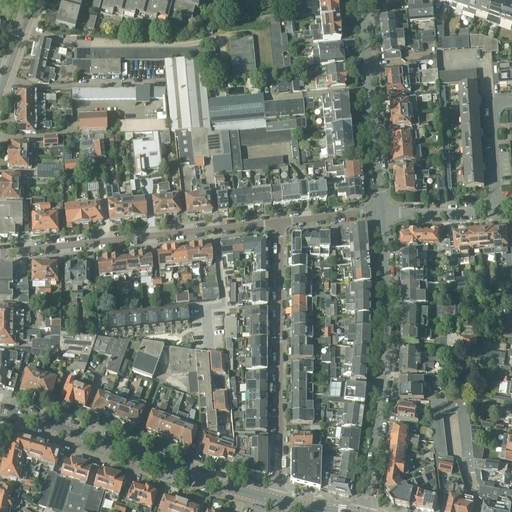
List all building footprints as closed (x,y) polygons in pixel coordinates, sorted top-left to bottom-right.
[(62,0),(58,14),(57,14),(58,15),(55,25),(74,30),(77,19),(82,0),(62,0)] [(94,0),(92,8),(98,9),(99,9),(101,0),(94,0)] [(104,0),(101,12),(113,15),(113,12),(134,18),(135,15),(156,21),(157,18),(167,21),(169,13),(176,15),(179,3),(165,0),(160,0),(160,2),(154,0),(104,0)] [(179,0),(179,3),(176,15),(192,19),(194,9),(197,10),(199,0),(202,0),(203,0),(179,0)] [(312,8),(337,6),(336,0),(313,0),(313,2),(307,3),(308,8),(312,8)] [(456,14),(461,16),(466,0),(453,0),(452,4),(451,8),(456,10),(456,14)] [(475,17),(480,0),(466,0),(461,16),(473,20),(474,16),(475,17)] [(486,20),(488,16),(493,0),(480,0),(475,17),(486,20)] [(500,20),(506,4),(496,0),(493,0),(488,16),(500,20)] [(511,5),(506,4),(500,20),(511,24),(511,5)] [(314,14),(315,19),(338,17),(337,6),(312,8),(312,15),(314,14)] [(430,21),(431,31),(435,31),(433,6),(423,7),(414,7),(410,7),(409,7),(410,22),(430,21)] [(268,25),(279,24),(283,23),(282,16),(277,16),(277,14),(269,15),(270,17),(263,17),(264,25),(268,25)] [(96,18),(90,16),(86,29),(93,30),(96,18)] [(398,28),(397,23),(397,18),(380,20),(382,36),(404,34),(406,33),(406,31),(404,31),(404,27),(398,28)] [(309,27),(309,32),(340,29),(339,19),(315,21),(316,26),(309,27)] [(285,22),(286,34),(295,34),(294,22),(285,22)] [(437,52),(446,51),(445,38),(444,26),(435,27),(437,52)] [(340,29),(309,32),(295,34),(286,34),(287,39),(310,38),(317,38),(317,43),(341,40),(340,29)] [(435,31),(431,31),(421,32),(421,37),(415,37),(415,42),(422,41),(422,44),(436,43),(435,31)] [(405,41),(404,34),(382,36),(383,45),(407,43),(407,40),(405,41)] [(50,44),(36,41),(34,51),(60,57),(61,56),(57,56),(58,50),(49,49),(50,44)] [(383,45),(384,55),(384,61),(401,59),(400,50),(411,48),(410,42),(407,43),(383,45)] [(312,57),(348,53),(347,46),(346,45),(341,45),(341,44),(318,47),(318,52),(312,52),(312,57)] [(60,57),(34,51),(32,61),(46,64),(47,60),(59,62),(60,57)] [(348,53),(312,57),(313,62),(319,62),(320,66),(343,64),(343,63),(348,62),(349,60),(348,53)] [(419,85),(427,84),(439,83),(438,71),(437,60),(433,60),(434,71),(420,72),(419,70),(419,71),(419,72),(419,81),(419,85)] [(46,64),(32,61),(30,71),(55,77),(56,76),(54,75),(55,71),(45,69),(46,64)] [(71,69),(76,70),(82,71),(82,61),(78,61),(74,61),(72,61),(71,69)] [(91,61),(85,61),(82,61),(82,71),(76,70),(75,75),(90,76),(90,77),(92,76),(91,61)] [(92,76),(100,76),(99,62),(97,62),(91,61),(92,76)] [(108,76),(107,62),(102,62),(99,62),(100,76),(108,76)] [(120,62),(119,62),(113,62),(108,62),(107,62),(108,76),(120,75),(120,62)] [(203,62),(163,63),(170,133),(209,130),(203,62)] [(71,69),(66,68),(61,67),(57,84),(73,84),(75,75),(76,70),(71,69)] [(511,84),(511,78),(511,67),(498,68),(500,86),(511,84)] [(325,70),(323,70),(322,71),(323,73),(324,74),(315,75),(316,80),(345,77),(344,75),(346,73),(345,70),(344,69),(344,68),(325,70)] [(387,77),(387,83),(419,81),(419,72),(419,71),(409,72),(409,69),(404,70),(404,69),(386,71),(386,72),(385,74),(385,76),(387,77)] [(55,77),(30,71),(28,81),(42,84),(43,83),(49,84),(49,81),(54,82),(55,77)] [(316,80),(317,91),(346,88),(346,87),(347,86),(347,82),(345,81),(345,77),(316,80)] [(406,94),(406,93),(411,93),(410,86),(419,85),(419,81),(387,83),(388,89),(387,90),(387,93),(388,94),(389,96),(406,94)] [(287,91),(293,91),(292,85),(278,86),(279,94),(288,93),(287,91)] [(480,105),(480,99),(478,100),(477,85),(459,87),(461,120),(479,119),(478,105),(480,105)] [(445,147),(448,189),(452,189),(445,86),(441,87),(444,130),(441,130),(443,147),(445,147)] [(18,98),(18,102),(55,102),(55,96),(44,96),(36,97),(36,91),(18,92),(18,93),(16,94),(16,97),(18,98)] [(323,108),(347,105),(346,95),(327,97),(322,98),(323,108)] [(207,101),(210,125),(304,116),(302,101),(264,104),(263,96),(207,101)] [(391,116),(414,114),(418,114),(416,97),(393,99),(393,103),(390,104),(391,108),(391,109),(390,111),(390,114),(391,115),(391,116)] [(18,105),(16,105),(14,107),(14,113),(44,112),(44,102),(55,103),(55,102),(18,102),(18,105)] [(323,108),(324,118),(348,115),(347,105),(323,108)] [(18,120),(18,123),(45,123),(44,118),(44,112),(14,113),(14,118),(16,120),(18,120)] [(414,114),(391,116),(391,117),(390,119),(391,121),(392,122),(392,124),(393,129),(419,126),(418,120),(418,114),(414,114)] [(348,115),(324,118),(325,127),(349,125),(348,115)] [(80,133),(80,137),(106,136),(106,116),(78,118),(79,133),(80,133)] [(461,120),(464,154),(482,153),(481,139),(483,139),(482,133),(480,134),(479,119),(461,120)] [(124,123),(119,123),(120,135),(124,135),(125,135),(141,135),(153,134),(158,134),(161,134),(168,133),(168,121),(124,123)] [(265,121),(257,122),(258,130),(259,145),(265,145),(263,130),(266,130),(265,125),(265,121)] [(266,133),(269,133),(274,133),(279,132),(284,132),(289,131),(290,143),(292,158),(298,158),(296,135),(295,130),(295,126),(295,122),(265,125),(266,130),(266,133)] [(15,132),(17,134),(36,134),(36,129),(45,129),(45,128),(48,128),(48,123),(45,123),(18,123),(18,126),(16,126),(15,127),(15,132)] [(237,125),(210,128),(210,131),(211,135),(220,134),(227,133),(229,156),(239,155),(239,148),(237,132),(237,125)] [(325,127),(326,138),(350,135),(349,125),(325,127)] [(392,148),(393,150),(414,147),(414,146),(416,145),(415,141),(417,141),(417,140),(422,139),(422,137),(425,137),(424,129),(412,130),(412,135),(391,136),(392,143),(391,145),(391,147),(392,148)] [(210,131),(190,132),(194,168),(195,177),(204,176),(202,160),(213,159),(223,158),(220,134),(211,135),(210,131)] [(188,168),(194,168),(190,132),(174,133),(175,140),(177,140),(180,166),(188,165),(188,168)] [(161,134),(158,134),(159,144),(164,144),(169,144),(168,133),(161,134)] [(133,142),(136,175),(135,176),(146,175),(146,174),(145,175),(145,170),(161,168),(159,144),(158,134),(153,134),(154,142),(142,144),(142,141),(133,142)] [(350,135),(326,138),(327,148),(351,145),(350,135)] [(106,136),(80,137),(82,162),(106,160),(104,143),(104,142),(113,142),(113,136),(106,137),(106,136)] [(43,144),(38,144),(38,149),(43,149),(50,149),(50,157),(62,157),(62,148),(68,148),(68,139),(43,140),(43,144)] [(7,156),(31,157),(31,150),(35,150),(35,149),(38,149),(38,144),(37,144),(37,145),(10,144),(10,148),(8,148),(7,156)] [(351,145),(327,148),(328,157),(333,157),(352,156),(351,145)] [(415,149),(414,147),(393,150),(393,151),(392,152),(392,154),(393,156),(394,162),(424,160),(424,154),(418,155),(418,154),(416,154),(416,149),(415,149)] [(482,153),(464,154),(466,188),(484,187),(483,172),(485,172),(484,167),(483,167),(482,153)] [(240,162),(239,155),(229,156),(232,174),(241,173),(240,162)] [(7,156),(7,158),(7,164),(9,164),(9,169),(31,169),(31,157),(7,156)] [(282,157),(277,158),(278,169),(281,169),(285,168),(285,165),(283,166),(282,157)] [(80,165),(68,166),(69,158),(64,158),(63,165),(64,173),(80,172),(80,165)] [(326,174),(328,174),(336,174),(361,171),(361,162),(343,163),(343,168),(332,169),(331,163),(325,163),(326,174)] [(395,181),(424,179),(427,178),(426,172),(413,173),(413,169),(394,170),(395,172),(394,173),(394,176),(395,177),(395,181)] [(344,182),(362,181),(361,171),(336,174),(336,179),(344,178),(344,182)] [(0,180),(0,188),(23,189),(23,177),(1,176),(1,181),(0,180)] [(292,181),(288,181),(290,203),(299,202),(297,186),(298,186),(297,176),(292,176),(292,181)] [(306,185),(308,201),(317,200),(315,178),(315,176),(309,177),(309,184),(306,185)] [(437,177),(438,190),(445,190),(444,176),(437,177)] [(215,186),(219,186),(224,185),(224,177),(214,178),(215,186)] [(251,191),(253,207),(262,206),(260,183),(259,178),(259,177),(254,177),(256,190),(251,191)] [(315,178),(317,200),(326,199),(324,178),(317,179),(317,178),(315,178)] [(424,179),(395,181),(396,183),(394,184),(395,186),(396,188),(396,190),(397,190),(397,192),(399,194),(418,193),(417,192),(427,191),(426,184),(424,185),(424,179)] [(241,180),(242,185),(244,208),(253,207),(251,191),(248,191),(247,180),(241,180)] [(191,196),(185,197),(187,216),(194,215),(194,213),(199,213),(196,181),(191,182),(192,188),(190,189),(191,196)] [(200,181),(196,181),(199,213),(204,212),(204,214),(212,213),(209,194),(209,186),(203,187),(201,187),(200,181)] [(279,204),(282,204),(279,181),(274,182),(275,189),(271,189),(273,205),(274,205),(276,206),(278,206),(279,204)] [(285,181),(279,181),(282,204),(290,203),(288,181),(285,181)] [(337,187),(337,191),(363,189),(362,181),(344,182),(344,186),(337,187)] [(260,183),(262,206),(271,205),(269,189),(266,189),(265,182),(260,183)] [(159,197),(152,197),(152,200),(155,219),(162,218),(162,216),(167,215),(163,184),(158,185),(159,197)] [(169,184),(163,184),(167,215),(173,215),(174,216),(176,216),(177,214),(179,214),(177,197),(177,193),(170,194),(169,184)] [(224,185),(227,210),(236,209),(234,193),(231,193),(230,188),(227,188),(227,186),(229,186),(228,184),(224,185)] [(109,185),(106,185),(106,189),(107,199),(108,204),(110,221),(114,220),(115,222),(120,221),(120,220),(122,220),(120,197),(119,194),(113,195),(112,188),(109,188),(109,185)] [(220,194),(216,195),(218,213),(224,212),(224,211),(227,211),(227,212),(227,210),(224,185),(219,186),(220,194)] [(234,193),(236,209),(244,208),(242,185),(238,185),(238,188),(238,193),(234,193)] [(297,186),(299,202),(304,202),(308,201),(306,185),(302,186),(298,186),(297,186)] [(0,197),(1,197),(1,201),(23,202),(23,198),(23,189),(0,188),(0,197)] [(126,196),(120,197),(122,220),(134,219),(132,201),(131,193),(130,188),(125,188),(126,196)] [(337,191),(337,192),(338,197),(345,196),(346,201),(361,200),(363,197),(363,189),(337,191)] [(144,199),(132,201),(134,219),(141,218),(141,220),(146,220),(144,199)] [(90,224),(88,206),(87,201),(76,202),(77,207),(79,225),(90,224)] [(88,206),(90,224),(90,223),(92,223),(93,223),(95,223),(96,223),(102,222),(100,204),(88,206)] [(0,222),(28,223),(28,206),(25,206),(0,205),(0,222)] [(77,207),(64,208),(67,228),(72,228),(71,226),(79,225),(77,207)] [(44,215),(32,215),(33,233),(45,233),(44,215)] [(44,215),(45,233),(58,233),(57,215),(44,215)] [(0,238),(0,239),(0,238),(7,238),(7,237),(17,237),(17,229),(21,229),(22,233),(28,233),(28,223),(0,222),(0,238)] [(340,229),(340,233),(341,238),(367,236),(366,229),(363,227),(340,229)] [(481,250),(480,232),(478,232),(476,230),(474,231),(472,232),(467,233),(469,254),(470,254),(470,251),(481,250)] [(482,232),(480,232),(481,250),(495,249),(493,231),(493,230),(488,231),(486,230),(484,230),(482,232)] [(493,231),(495,249),(496,251),(507,250),(505,230),(493,231)] [(417,249),(423,249),(423,232),(422,232),(418,232),(418,231),(409,231),(409,234),(400,234),(400,247),(401,247),(400,251),(410,252),(410,248),(417,248),(417,249)] [(431,232),(423,232),(423,249),(423,253),(427,253),(427,245),(437,245),(437,252),(451,251),(450,240),(441,240),(441,232),(431,231),(431,232)] [(469,259),(469,254),(467,233),(460,234),(460,235),(455,235),(457,255),(457,257),(452,257),(452,258),(452,263),(453,268),(454,268),(454,271),(458,271),(457,260),(469,259)] [(291,258),(300,258),(301,235),(293,235),(291,237),(291,238),(291,258)] [(309,257),(310,235),(301,235),(300,258),(301,258),(305,258),(305,257),(309,257)] [(319,235),(310,235),(309,257),(319,257),(319,235)] [(329,235),(319,235),(319,257),(328,257),(329,251),(329,235)] [(341,238),(341,243),(349,242),(349,247),(367,245),(367,236),(341,238)] [(256,258),(267,258),(267,241),(264,238),(251,240),(253,255),(253,261),(256,260),(256,258)] [(253,255),(251,240),(241,241),(243,256),(253,255)] [(243,256),(241,241),(231,242),(233,263),(239,262),(238,257),(243,256)] [(233,263),(231,242),(220,243),(222,258),(226,257),(227,264),(233,263)] [(198,247),(197,247),(199,265),(206,264),(207,266),(211,265),(209,247),(205,247),(205,246),(204,246),(202,245),(199,246),(198,247)] [(367,245),(349,247),(350,251),(342,251),(342,256),(368,254),(367,245)] [(184,249),(186,268),(191,267),(191,270),(200,269),(199,265),(197,247),(196,247),(194,246),(191,246),(190,248),(189,248),(189,249),(184,249)] [(171,250),(170,250),(172,267),(179,267),(180,269),(184,268),(186,268),(184,249),(178,250),(178,249),(176,249),(175,248),(172,249),(171,250)] [(172,267),(170,250),(168,250),(167,249),(164,249),(163,251),(161,251),(162,252),(157,252),(159,271),(160,276),(165,276),(165,273),(172,273),(172,267)] [(137,256),(139,273),(140,278),(152,277),(150,256),(145,256),(145,255),(144,255),(142,254),(139,255),(138,256),(137,256)] [(368,254),(342,256),(342,261),(350,261),(351,265),(369,264),(368,254)] [(427,264),(427,258),(419,259),(419,254),(401,254),(401,265),(427,264)] [(139,273),(137,256),(136,256),(135,255),(131,255),(130,257),(129,257),(129,258),(125,259),(127,276),(131,276),(131,274),(139,273)] [(511,255),(502,257),(504,269),(511,268),(511,255)] [(111,259),(110,259),(112,276),(120,275),(120,277),(127,276),(125,259),(118,259),(118,258),(117,258),(115,257),(112,258),(111,259)] [(112,276),(110,259),(109,259),(107,258),(104,259),(103,260),(102,260),(102,261),(97,261),(99,279),(104,279),(104,277),(112,276)] [(253,265),(253,274),(267,274),(267,258),(256,258),(256,260),(256,265),(253,265)] [(300,258),(291,258),(291,268),(312,268),(312,263),(306,263),(306,258),(305,258),(301,258),(300,258)] [(454,268),(453,268),(452,263),(446,264),(446,265),(446,273),(454,273),(454,271),(454,268)] [(39,294),(44,294),(44,288),(44,282),(45,264),(32,264),(32,282),(38,282),(39,294)] [(57,264),(45,264),(44,282),(50,282),(57,282),(57,264)] [(72,286),(77,286),(78,268),(73,268),(73,264),(67,264),(67,266),(65,266),(65,284),(72,284),(72,286)] [(81,284),(89,285),(89,266),(88,266),(88,264),(83,264),(83,266),(82,266),(82,268),(78,268),(77,286),(81,286),(81,284)] [(369,264),(351,265),(351,269),(343,270),(343,274),(369,272),(369,264)] [(427,264),(401,265),(402,275),(428,274),(427,264)] [(6,268),(0,267),(0,285),(12,286),(12,267),(6,267),(6,268)] [(291,271),(291,281),(311,281),(311,271),(291,271)] [(369,272),(343,274),(344,280),(352,279),(352,284),(370,283),(369,272)] [(446,283),(449,283),(454,282),(454,273),(446,273),(446,283)] [(428,274),(402,275),(402,285),(420,284),(428,284),(428,274)] [(241,283),(237,283),(237,287),(240,287),(252,287),(267,287),(267,276),(252,276),(252,280),(241,280),(241,283)] [(311,281),(291,281),(291,291),(306,291),(311,291),(311,283),(312,283),(312,281),(311,281)] [(402,285),(402,295),(420,294),(420,284),(402,285)] [(12,286),(0,285),(0,299),(11,300),(12,286)] [(28,286),(18,286),(18,304),(28,304),(28,286)] [(345,297),(351,297),(370,297),(370,286),(349,286),(349,294),(345,294),(345,297)] [(243,289),(243,295),(267,295),(267,287),(252,287),(252,289),(243,289)] [(205,301),(215,300),(218,300),(217,290),(202,292),(203,301),(205,301)] [(291,291),(291,299),(317,299),(317,294),(306,294),(306,291),(291,291)] [(428,294),(420,294),(402,295),(403,305),(429,304),(428,298),(428,294)] [(267,305),(267,295),(243,295),(238,296),(239,306),(243,306),(243,303),(252,302),(252,305),(267,305)] [(346,306),(370,306),(370,297),(351,297),(351,300),(346,300),(346,306)] [(317,304),(317,299),(291,299),(291,309),(312,309),(312,304),(317,304)] [(187,306),(179,307),(181,324),(189,323),(187,306)] [(370,306),(346,306),(346,312),(354,312),(354,316),(370,316),(370,306)] [(14,308),(0,307),(0,317),(29,318),(29,313),(17,312),(16,314),(14,314),(14,308)] [(179,307),(171,308),(173,325),(181,324),(179,307)] [(163,308),(155,309),(157,327),(165,326),(163,308)] [(171,308),(163,308),(165,326),(173,325),(171,308)] [(436,320),(436,322),(456,322),(456,308),(436,308),(436,320)] [(155,309),(147,310),(149,328),(157,327),(155,309)] [(312,309),(291,309),(291,318),(312,318),(312,309)] [(149,328),(147,310),(139,311),(141,328),(149,328)] [(244,316),(244,320),(267,320),(267,310),(244,310),(244,316)] [(436,323),(436,322),(436,320),(428,320),(429,311),(403,310),(402,322),(436,323)] [(141,328),(139,311),(131,312),(133,329),(141,328)] [(131,312),(123,313),(125,330),(133,329),(131,312)] [(115,314),(117,331),(125,330),(123,313),(115,314)] [(117,331),(115,314),(107,315),(109,332),(117,331)] [(0,327),(23,328),(23,323),(29,324),(29,318),(0,317),(0,327)] [(312,318),(291,318),(291,328),(312,328),(312,318)] [(344,328),(347,328),(370,330),(370,319),(354,318),(354,322),(345,322),(344,328)] [(236,335),(236,329),(236,325),(236,322),(236,320),(224,320),(225,340),(231,340),(236,340),(236,335)] [(243,329),(267,329),(267,320),(244,320),(243,320),(243,329)] [(52,337),(60,337),(60,334),(60,321),(46,321),(46,328),(52,328),(52,337)] [(436,323),(402,322),(402,332),(419,333),(420,333),(420,330),(420,328),(428,328),(428,323),(436,323)] [(459,323),(450,322),(449,332),(459,333),(459,323)] [(23,328),(0,327),(0,336),(29,337),(40,337),(40,332),(29,332),(22,332),(23,328)] [(462,362),(504,367),(505,355),(481,352),(480,348),(477,348),(478,339),(478,327),(460,327),(462,348),(461,348),(462,362)] [(370,330),(347,328),(347,336),(344,336),(344,338),(369,339),(370,330)] [(239,329),(236,329),(236,335),(250,335),(250,339),(267,339),(267,329),(243,329),(239,329)] [(316,330),(312,330),(291,330),(291,340),(314,340),(316,340),(316,330)] [(419,333),(402,332),(401,343),(419,343),(420,338),(428,338),(430,338),(430,333),(420,333),(419,333)] [(460,334),(447,333),(447,340),(435,340),(435,347),(461,347),(460,334)] [(96,337),(84,336),(77,336),(60,334),(60,337),(60,351),(60,354),(89,358),(96,337)] [(29,337),(0,336),(0,345),(18,346),(18,342),(29,342),(29,337)] [(60,351),(60,337),(52,337),(52,341),(33,341),(33,350),(37,350),(54,351),(60,351)] [(369,339),(344,338),(344,340),(347,340),(347,344),(353,344),(353,348),(369,349),(369,339)] [(117,376),(129,342),(118,341),(117,342),(110,340),(109,344),(105,357),(111,359),(106,372),(117,376)] [(314,340),(291,340),(291,350),(314,350),(314,340)] [(98,354),(105,357),(109,344),(102,341),(98,354)] [(246,350),(267,350),(267,341),(246,341),(246,350)] [(138,355),(153,360),(158,362),(164,347),(142,343),(138,355)] [(170,376),(196,374),(194,351),(192,351),(182,349),(168,347),(170,376)] [(12,354),(0,353),(0,364),(21,364),(21,363),(24,351),(12,350),(12,354)] [(246,356),(246,360),(267,360),(267,350),(246,350),(242,350),(242,356),(246,356)] [(314,350),(291,350),(291,359),(316,359),(316,353),(314,353),(314,350)] [(345,354),(345,360),(368,362),(369,351),(353,350),(353,355),(345,354)] [(401,350),(401,361),(425,363),(426,356),(418,356),(419,351),(401,350)] [(30,352),(24,351),(21,363),(27,365),(30,354),(30,352)] [(207,431),(202,446),(205,447),(203,454),(207,455),(206,456),(213,459),(218,444),(217,443),(218,440),(219,437),(217,436),(215,414),(212,414),(210,395),(210,388),(209,381),(209,376),(207,353),(194,351),(196,374),(199,415),(206,415),(207,431)] [(207,354),(209,376),(225,374),(225,364),(227,364),(227,360),(226,356),(207,354)] [(158,362),(153,360),(138,355),(131,373),(152,380),(158,362)] [(267,360),(246,360),(246,370),(267,370),(267,360)] [(351,370),(367,371),(368,362),(345,360),(344,366),(352,366),(351,370)] [(434,363),(425,363),(401,361),(400,372),(417,373),(417,369),(425,369),(433,369),(434,363)] [(0,374),(3,374),(6,375),(6,374),(13,375),(13,370),(19,370),(21,364),(0,364),(0,374)] [(312,375),(312,366),(291,366),(291,375),(312,375)] [(367,371),(351,370),(349,370),(344,370),(343,375),(351,376),(350,380),(366,381),(367,371)] [(27,374),(24,373),(20,390),(28,393),(29,394),(32,395),(33,394),(35,395),(40,375),(28,372),(27,374)] [(40,375),(35,395),(37,395),(37,397),(41,398),(42,397),(51,399),(55,385),(53,384),(55,376),(41,372),(40,375)] [(3,374),(0,374),(0,387),(13,391),(17,377),(13,376),(13,375),(6,374),(6,375),(3,374)] [(245,384),(266,384),(266,374),(245,374),(245,384)] [(83,375),(80,384),(73,403),(78,405),(78,407),(82,408),(84,407),(88,397),(91,391),(83,388),(87,377),(83,375)] [(312,375),(291,375),(291,385),(312,385),(312,375)] [(400,389),(423,389),(423,382),(417,382),(417,379),(401,378),(400,380),(399,380),(399,384),(400,385),(400,389)] [(68,379),(64,392),(64,396),(66,396),(63,403),(65,404),(66,406),(69,407),(71,406),(73,406),(72,406),(73,403),(80,384),(68,379)] [(328,395),(327,403),(359,406),(360,403),(364,404),(365,387),(343,385),(344,381),(335,380),(330,380),(328,395)] [(99,392),(92,410),(93,410),(93,412),(97,413),(98,412),(103,413),(102,414),(103,414),(109,398),(111,392),(114,384),(109,382),(108,386),(105,394),(99,392)] [(245,384),(245,394),(266,394),(266,384),(245,384)] [(312,385),(291,385),(291,395),(312,395),(312,385)] [(132,407),(126,423),(127,423),(128,422),(132,424),(132,426),(136,427),(137,426),(138,426),(146,404),(139,401),(143,390),(139,388),(132,407)] [(109,398),(103,414),(105,415),(105,417),(108,418),(110,417),(111,417),(111,416),(113,417),(113,418),(115,419),(121,401),(120,401),(122,397),(125,390),(120,389),(118,395),(111,392),(109,398)] [(423,389),(400,389),(400,392),(399,393),(399,397),(400,398),(400,399),(417,399),(417,395),(423,395),(423,389)] [(214,395),(210,395),(212,414),(215,414),(229,413),(227,394),(214,395)] [(245,394),(245,404),(266,404),(266,394),(245,394)] [(312,395),(291,395),(290,405),(312,405),(312,395)] [(511,400),(495,398),(494,404),(511,406),(511,410),(511,411),(510,417),(511,417),(511,400)] [(468,400),(452,401),(453,415),(458,414),(469,413),(468,400)] [(121,401),(115,419),(116,419),(117,419),(119,419),(119,420),(120,420),(120,422),(124,423),(125,422),(126,423),(132,407),(125,404),(126,403),(121,401)] [(398,418),(399,418),(398,422),(418,425),(419,422),(417,420),(415,420),(416,407),(416,403),(421,403),(421,408),(430,408),(429,401),(407,401),(407,406),(400,405),(399,411),(397,411),(396,416),(398,416),(398,418)] [(443,416),(448,415),(447,401),(429,401),(431,417),(443,416)] [(151,413),(145,429),(147,430),(147,431),(151,433),(152,432),(156,433),(155,434),(157,434),(163,417),(167,406),(162,404),(158,414),(157,415),(151,413)] [(163,417),(157,434),(158,434),(158,436),(162,438),(163,436),(164,437),(164,436),(166,437),(167,438),(168,438),(177,415),(180,405),(176,404),(170,420),(163,417)] [(245,413),(266,413),(266,404),(245,404),(245,413)] [(312,405),(290,405),(290,414),(312,414),(312,405)] [(326,415),(332,416),(336,417),(362,420),(363,409),(344,407),(343,412),(326,410),(326,415)] [(187,418),(187,420),(191,422),(195,423),(196,413),(190,411),(189,414),(187,418)] [(245,413),(245,423),(266,423),(266,413),(245,413)] [(290,424),(312,424),(312,414),(290,414),(290,415),(289,415),(289,420),(290,420),(290,424)] [(177,415),(168,438),(169,439),(170,438),(172,439),(172,440),(173,440),(173,442),(177,443),(178,442),(179,442),(185,424),(187,420),(187,418),(177,415)] [(362,420),(336,417),(335,422),(342,423),(341,427),(360,429),(362,420)] [(245,423),(245,432),(266,432),(266,423),(245,423)] [(185,424),(179,442),(180,443),(181,442),(184,444),(185,445),(188,447),(190,445),(191,446),(197,430),(190,427),(191,427),(186,425),(185,424)] [(392,432),(392,438),(419,441),(420,437),(409,435),(410,427),(394,425),(393,432),(392,432)] [(471,427),(473,443),(481,445),(483,434),(480,434),(480,428),(471,427)] [(327,439),(359,444),(360,433),(328,429),(327,439)] [(7,436),(2,465),(25,470),(26,460),(29,461),(30,457),(35,441),(11,434),(11,435),(8,436),(7,436)] [(234,452),(233,435),(219,437),(218,440),(217,443),(218,444),(213,459),(215,459),(217,458),(218,459),(218,460),(232,464),(234,456),(234,452)] [(267,435),(233,435),(234,452),(234,456),(266,456),(266,448),(267,448),(267,435)] [(504,435),(503,448),(507,448),(511,449),(511,436),(509,436),(504,435)] [(320,450),(320,436),(290,436),(290,448),(309,448),(309,450),(320,450)] [(418,446),(419,441),(392,438),(391,442),(390,449),(391,450),(406,452),(408,444),(418,446)] [(333,441),(332,447),(339,447),(338,451),(357,453),(359,444),(327,439),(327,440),(333,441)] [(35,441),(30,457),(29,461),(31,462),(31,460),(39,462),(38,465),(36,466),(34,474),(39,475),(40,469),(48,445),(47,445),(48,445),(47,445),(35,441)] [(486,445),(481,445),(473,443),(474,460),(483,461),(486,445)] [(57,448),(48,445),(40,469),(46,471),(48,470),(48,469),(53,471),(60,450),(59,450),(57,450),(57,448)] [(434,455),(435,456),(435,455),(435,450),(434,447),(425,454),(434,455)] [(435,450),(435,455),(448,457),(447,448),(435,450)] [(503,448),(501,460),(505,460),(511,461),(511,449),(507,448),(503,448)] [(320,462),(320,450),(309,450),(309,453),(297,453),(290,453),(290,454),(291,454),(291,462),(290,462),(290,468),(290,479),(290,481),(293,484),(294,484),(308,488),(310,488),(318,490),(320,491),(320,482),(320,472),(320,462)] [(389,462),(405,463),(406,452),(391,450),(390,453),(389,462)] [(335,464),(355,467),(357,457),(341,455),(340,460),(331,459),(323,457),(323,462),(335,464)] [(454,458),(448,457),(435,455),(435,456),(437,471),(452,474),(454,464),(454,458)] [(266,475),(266,468),(266,456),(234,456),(232,464),(231,468),(264,476),(266,475)] [(474,459),(467,460),(469,474),(476,473),(475,468),(474,460),(474,459)] [(49,499),(47,509),(52,511),(100,511),(106,494),(112,473),(104,471),(103,472),(99,471),(94,489),(89,488),(85,486),(90,467),(86,466),(87,464),(79,462),(71,460),(70,461),(66,460),(61,477),(56,476),(51,492),(49,499)] [(508,465),(483,461),(474,460),(475,468),(476,473),(477,487),(480,487),(493,489),(494,484),(485,483),(481,483),(480,471),(501,475),(500,478),(505,478),(506,473),(508,465)] [(323,463),(320,462),(320,472),(328,473),(328,470),(339,471),(339,475),(354,477),(355,467),(335,464),(323,462),(323,463)] [(388,474),(388,475),(404,477),(406,476),(409,475),(410,464),(405,463),(389,462),(388,474)] [(23,476),(25,470),(2,465),(0,475),(0,477),(1,478),(3,478),(8,479),(8,480),(9,480),(15,481),(16,481),(17,481),(25,483),(27,478),(27,477),(23,476)] [(423,469),(426,475),(435,470),(433,466),(423,469)] [(394,505),(395,505),(409,508),(413,492),(421,488),(428,483),(428,482),(435,477),(435,470),(426,475),(405,486),(390,499),(394,505)] [(41,489),(41,490),(51,492),(56,476),(57,474),(48,471),(48,474),(43,488),(41,489)] [(339,475),(333,474),(328,473),(320,472),(320,482),(352,487),(354,477),(339,475)] [(112,473),(106,494),(113,496),(113,497),(112,501),(116,502),(118,499),(124,478),(120,477),(120,475),(112,473)] [(390,499),(405,486),(401,482),(404,480),(404,477),(388,475),(387,484),(385,486),(388,489),(385,491),(385,493),(390,499)] [(436,479),(428,483),(421,488),(425,495),(436,485),(436,479)] [(320,482),(320,491),(328,493),(348,498),(351,496),(352,487),(320,482)] [(450,494),(446,511),(459,511),(463,497),(465,487),(448,484),(446,494),(450,494)] [(0,500),(11,502),(12,503),(13,503),(18,502),(20,490),(15,489),(0,485),(0,500)] [(139,508),(140,505),(145,488),(144,488),(144,486),(140,485),(138,486),(138,487),(133,485),(126,504),(139,508)] [(493,489),(480,487),(479,499),(485,503),(485,501),(491,502),(493,489)] [(140,505),(146,508),(151,509),(156,493),(153,492),(153,491),(151,490),(151,489),(148,488),(147,489),(145,488),(140,505)] [(485,501),(485,503),(483,511),(495,511),(500,490),(493,489),(491,502),(485,501)] [(41,490),(38,506),(47,509),(49,499),(51,492),(41,490)] [(508,511),(505,511),(507,501),(508,494),(511,494),(511,491),(500,490),(495,511),(508,511)] [(422,511),(424,511),(438,511),(438,505),(437,498),(437,492),(435,491),(434,498),(425,495),(425,496),(422,511)] [(422,511),(425,496),(425,495),(413,492),(409,508),(410,509),(411,507),(422,510),(422,511)] [(463,497),(459,511),(473,511),(475,505),(473,505),(474,500),(463,497)] [(164,498),(158,511),(171,511),(176,500),(170,498),(169,499),(164,498)] [(0,511),(9,511),(11,506),(12,507),(12,510),(14,511),(19,509),(18,506),(22,505),(21,501),(18,502),(13,503),(12,503),(11,502),(0,500),(0,511)] [(171,511),(184,511),(187,505),(183,504),(184,502),(176,500),(171,511)]
